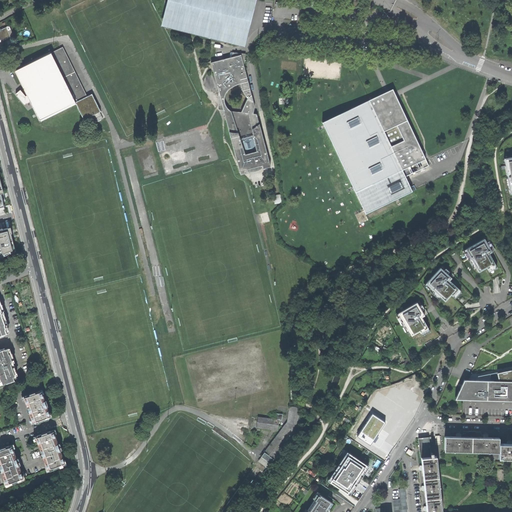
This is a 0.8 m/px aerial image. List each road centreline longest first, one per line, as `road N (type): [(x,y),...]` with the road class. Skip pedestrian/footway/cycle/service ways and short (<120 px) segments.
road 1 (residential): [(73,417),(34,267)]
road 2 (residential): [(424,413),(453,346),(511,307)]
road 3 (residential): [(34,267),(0,131)]
